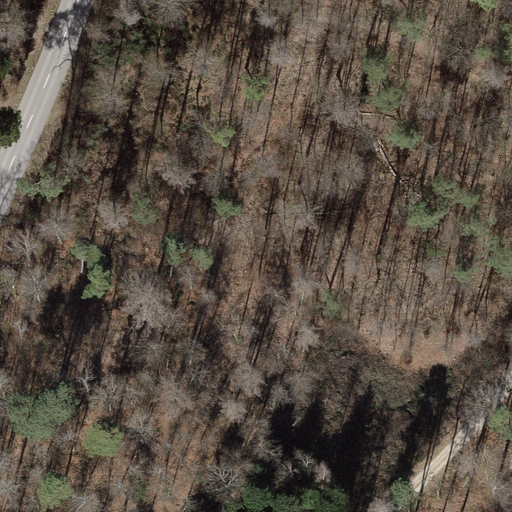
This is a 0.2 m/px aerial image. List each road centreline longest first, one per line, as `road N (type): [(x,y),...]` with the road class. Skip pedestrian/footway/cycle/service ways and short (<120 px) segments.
road 1 (track): [(511,100),(388,28),(264,0)]
road 2 (tertiary): [(0,196),(76,0)]
road 3 (track): [(511,393),(387,511)]
